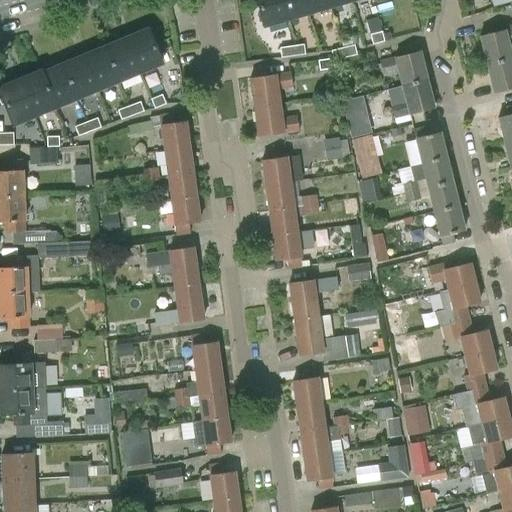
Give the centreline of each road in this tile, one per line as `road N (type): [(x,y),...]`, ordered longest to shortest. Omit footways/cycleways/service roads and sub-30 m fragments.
road 1 (residential): [(284,511),(268,384),(241,366),(226,242),(244,215),(237,167),(212,148),(202,0)]
road 2 (residential): [(441,0),(432,51),(481,241),(501,262),(511,304)]
